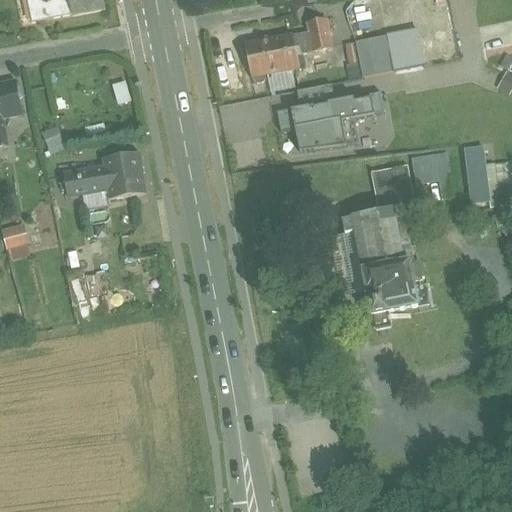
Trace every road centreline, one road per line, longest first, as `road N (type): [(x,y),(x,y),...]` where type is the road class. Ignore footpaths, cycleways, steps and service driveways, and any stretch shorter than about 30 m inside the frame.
road 1 (secondary): [(162,35),(254,511)]
road 2 (residential): [(0,64),(162,35)]
road 3 (residential): [(320,0),(162,35)]
